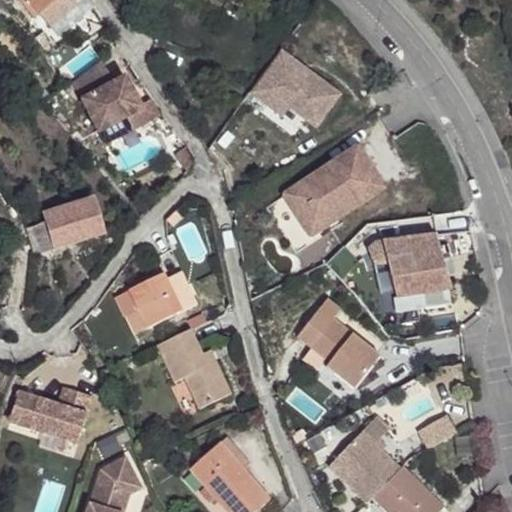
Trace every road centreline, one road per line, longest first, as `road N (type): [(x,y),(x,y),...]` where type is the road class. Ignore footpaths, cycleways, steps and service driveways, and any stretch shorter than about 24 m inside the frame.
road 1 (residential): [(313,511),(267,400),(222,194),(207,168)]
road 2 (residential): [(511,274),(478,147),(435,77),(371,0)]
road 3 (unclassified): [(207,168),(51,334),(16,354),(0,353)]
road 4 (residential): [(207,168),(96,0)]
